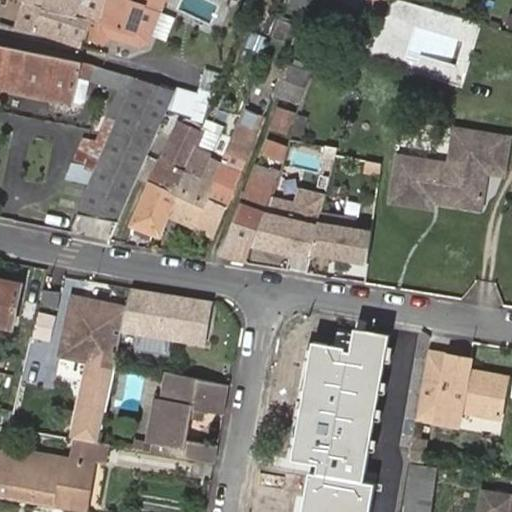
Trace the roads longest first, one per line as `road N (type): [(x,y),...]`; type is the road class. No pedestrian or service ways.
road 1 (residential): [(0,239),(268,291)]
road 2 (residential): [(268,291),(511,330)]
road 3 (residential): [(268,291),(228,511)]
